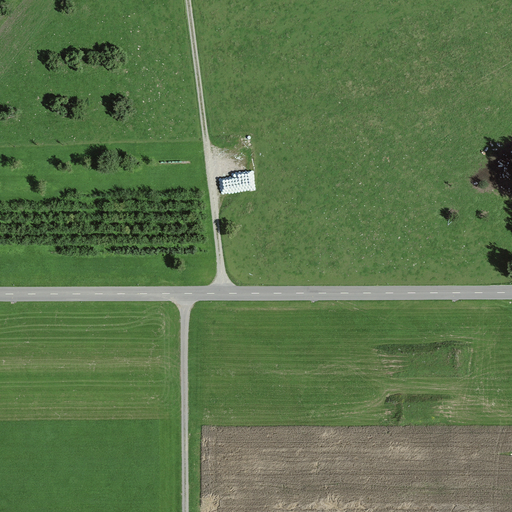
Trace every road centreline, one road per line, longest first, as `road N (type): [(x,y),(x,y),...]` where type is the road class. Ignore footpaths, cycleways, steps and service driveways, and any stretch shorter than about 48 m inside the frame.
road 1 (tertiary): [(511,292),(0,294)]
road 2 (track): [(225,293),(188,0)]
road 3 (track): [(184,511),(185,294)]
